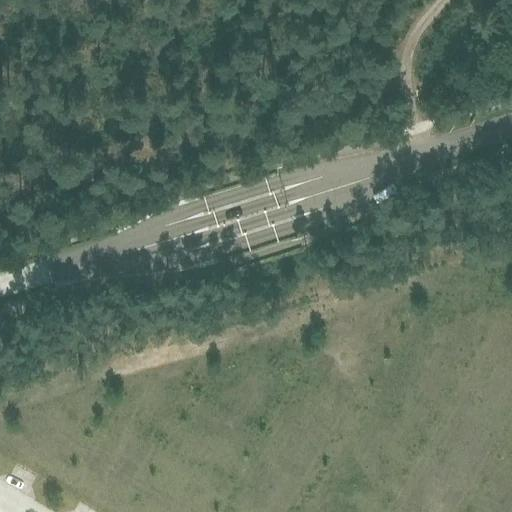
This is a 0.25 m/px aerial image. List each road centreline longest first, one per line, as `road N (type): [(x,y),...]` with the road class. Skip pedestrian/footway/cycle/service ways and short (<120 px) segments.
road 1 (unclassified): [(0,285),(511,124)]
road 2 (track): [(426,150),(404,63),(415,27),(443,0)]
